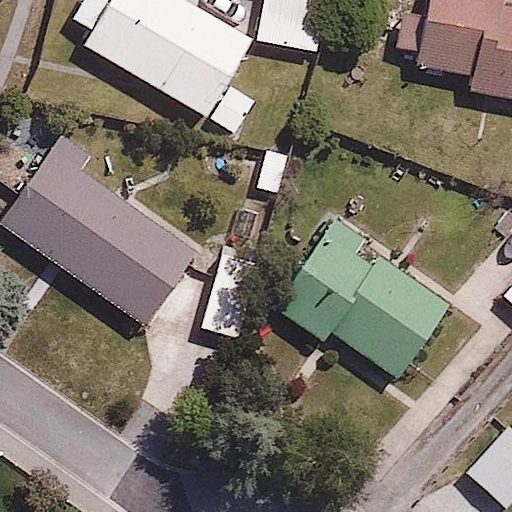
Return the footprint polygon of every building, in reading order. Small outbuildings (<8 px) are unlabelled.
[(96,29),(87,44),(234,131),(254,97),(226,80),(255,30),(203,0),(80,0),(72,15),(96,29)] [(265,0),(262,38),(334,44),(337,0),(265,0)] [(511,0),(407,0),(399,43),(426,49),(422,64),(471,74),(468,88),(511,96),(511,0)] [(58,133),(0,213),(0,218),(144,322),(204,238),(58,133)] [(290,148),(262,141),(252,184),(280,191),(290,148)] [(335,214),(270,303),(321,341),(330,329),(394,376),(451,299),(335,214)] [(260,257),(215,246),(196,321),(241,332),(260,257)] [(511,274),(498,290),(511,302),(511,274)] [(511,500),(511,428),(503,420),(463,466),(508,505),(511,500)]
